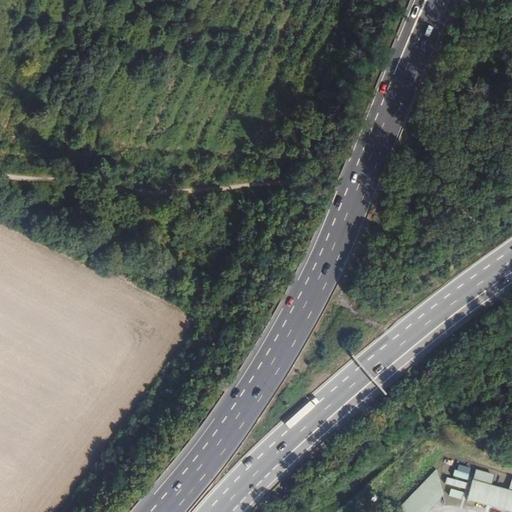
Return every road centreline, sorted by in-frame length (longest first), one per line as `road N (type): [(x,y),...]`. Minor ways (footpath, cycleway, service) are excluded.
road 1 (motorway): [(398,90),(308,300),(244,407),(162,511)]
road 2 (motorway): [(219,511),(315,417),(511,261)]
road 3 (track): [(288,184),(163,191),(0,175)]
road 4 (track): [(288,184),(391,198),(450,216),(511,275)]
